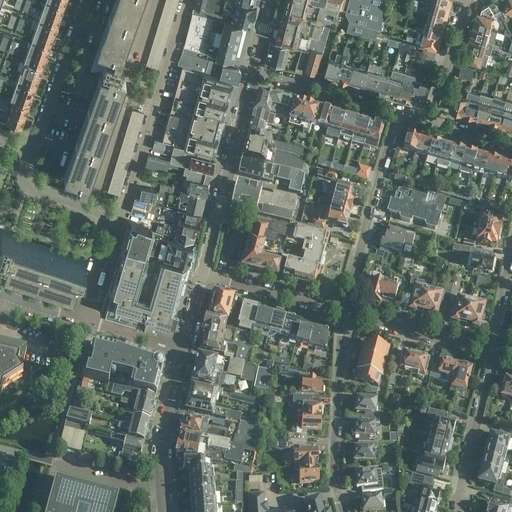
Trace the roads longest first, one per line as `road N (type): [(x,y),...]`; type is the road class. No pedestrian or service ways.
road 1 (residential): [(186,0),(120,213),(106,221)]
road 2 (tertiary): [(201,274),(253,68)]
road 3 (residential): [(342,312),(396,113)]
road 4 (residential): [(345,511),(336,458),(342,312)]
road 5 (residential): [(460,511),(491,351)]
road 6 (tertiary): [(164,511),(162,442),(182,351)]
road 7 (residential): [(35,147),(86,0)]
road 8 (residential): [(491,351),(342,312)]
road 9 (residential): [(396,113),(253,68)]
road 10 (residential): [(342,312),(201,274)]
road 11 (residential): [(429,122),(465,0)]
road 12 (residential): [(106,221),(29,183),(35,147)]
